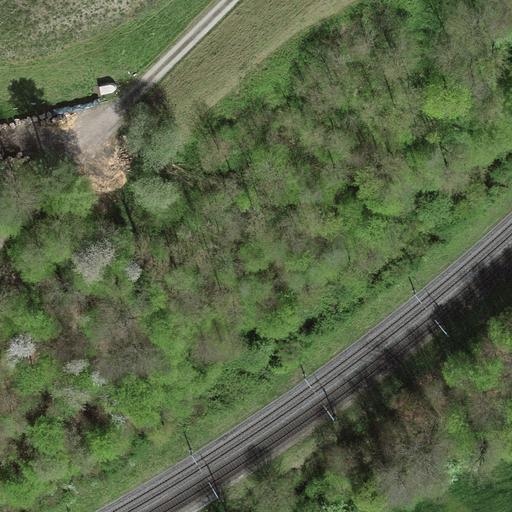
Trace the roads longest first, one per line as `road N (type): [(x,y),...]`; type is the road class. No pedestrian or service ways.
road 1 (track): [(0,136),(38,125),(88,127),(229,0)]
road 2 (track): [(88,127),(0,242)]
